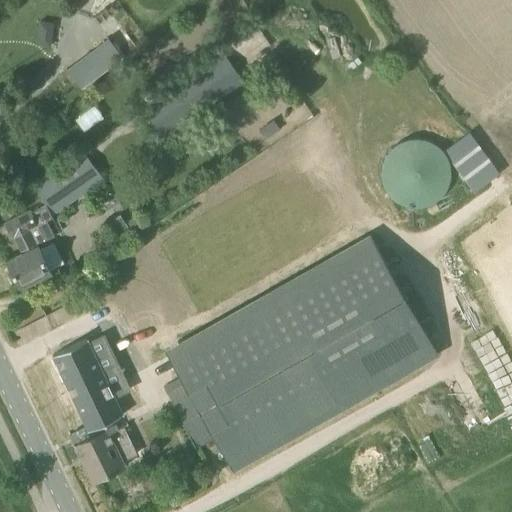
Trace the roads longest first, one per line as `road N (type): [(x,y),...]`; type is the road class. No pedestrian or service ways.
road 1 (track): [(0,368),(99,320),(154,378),(214,493),(454,356),(408,274),(511,185)]
road 2 (tertiary): [(70,511),(0,368)]
